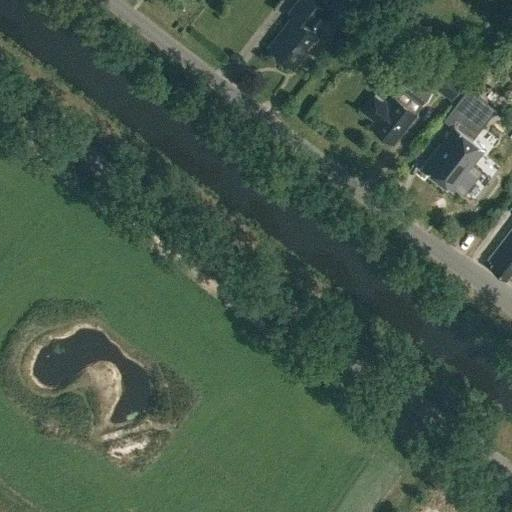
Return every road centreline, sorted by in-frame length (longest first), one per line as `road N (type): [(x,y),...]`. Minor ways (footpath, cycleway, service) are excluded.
road 1 (tertiary): [(511,478),(0,91)]
road 2 (unclassified): [(511,305),(108,0)]
